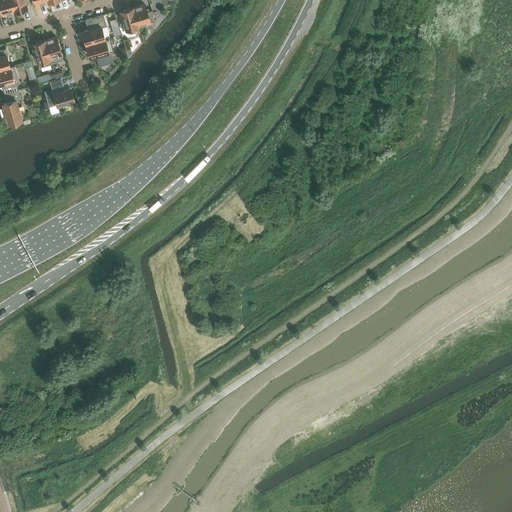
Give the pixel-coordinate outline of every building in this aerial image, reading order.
[(0,0),(0,1),(4,14),(16,11),(12,0),(0,0)] [(12,0),(16,11),(28,7),(25,0),(12,0)] [(145,4),(133,7),(138,25),(155,20),(152,10),(147,11),(145,4)] [(123,30),(138,25),(133,7),(121,11),(124,21),(120,22),(123,30)] [(89,29),(83,31),(87,44),(105,38),(102,27),(106,25),(103,14),(92,17),(94,23),(88,24),(89,29)] [(110,20),(115,36),(122,33),(117,18),(110,20)] [(52,62),(63,59),(57,36),(45,40),(51,63),(52,62)] [(110,37),(105,38),(87,44),(91,57),(97,55),(100,65),(113,61),(110,51),(114,50),(110,37)] [(45,40),(33,43),(38,62),(40,66),(40,67),(52,63),(52,62),(51,63),(45,40)] [(0,69),(10,66),(7,54),(8,54),(6,48),(0,50),(0,69)] [(15,65),(10,66),(0,69),(0,83),(2,83),(3,88),(17,84),(15,79),(19,78),(15,65)] [(31,85),(38,84),(36,77),(29,79),(31,85)] [(75,100),(71,87),(62,90),(61,86),(64,85),(62,77),(56,78),(51,80),(50,80),(52,88),(45,91),(49,105),(58,103),(58,105),(75,100)] [(16,99),(21,98),(19,89),(5,93),(6,99),(8,99),(9,101),(3,103),(5,107),(0,108),(2,115),(7,114),(9,123),(22,119),(16,99)]
